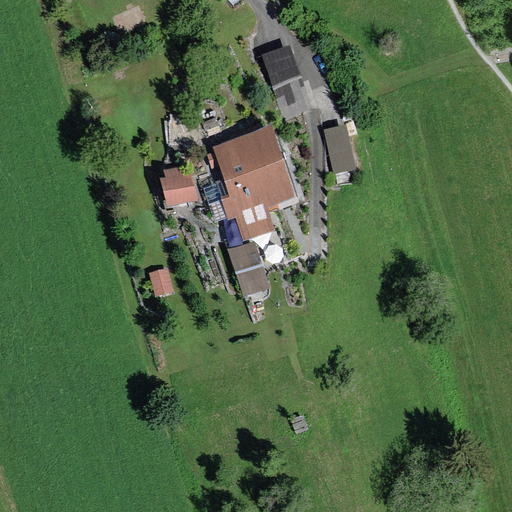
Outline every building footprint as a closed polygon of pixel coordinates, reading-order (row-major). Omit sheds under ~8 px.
[(287,52),(262,61),(273,91),(298,82),(287,52)] [(267,134),(215,150),(243,236),(265,229),(258,207),(287,197),(267,134)] [(161,181),(166,207),(192,202),(187,176),(161,181)] [(254,247),(230,253),(240,294),(265,287),(254,247)] [(167,272),(150,274),(153,298),(170,296),(167,272)]
